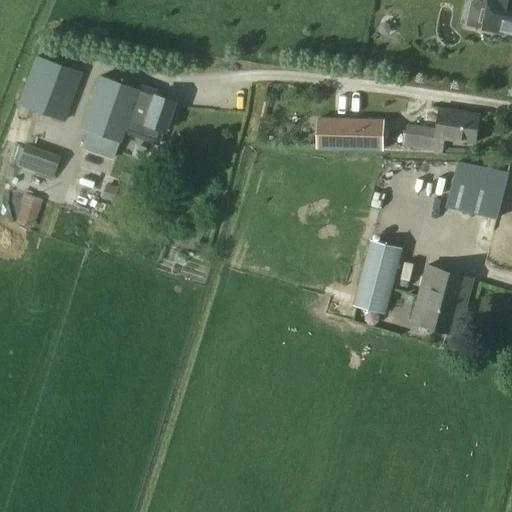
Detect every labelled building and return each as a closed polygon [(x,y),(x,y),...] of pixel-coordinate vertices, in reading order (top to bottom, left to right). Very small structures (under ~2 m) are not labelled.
[(511,0),(488,0),(483,29),(503,34),(504,31),(511,33),(511,0)] [(34,56),(17,104),(63,121),(81,73),(34,56)] [(161,130),(163,131),(164,129),(167,130),(170,120),(167,119),(173,102),(153,95),(154,91),(138,85),(137,89),(98,76),(80,128),(87,131),(81,149),(109,158),(114,140),(119,142),(123,132),(156,143),(161,130)] [(436,129),(407,124),(404,145),(442,151),(444,138),(476,143),(480,113),(439,107),(436,129)] [(382,149),(383,129),(383,121),(370,120),(318,119),(318,146),(318,147),(368,148),(382,149)] [(23,145),(16,166),(50,178),(57,157),(23,145)] [(454,174),(445,206),(496,218),(497,218),(505,188),(473,179),(458,175),(454,174)] [(100,198),(112,202),(116,188),(105,184),(100,198)] [(25,192),(17,220),(34,225),(42,197),(25,192)] [(370,240),(353,305),(385,314),(403,249),(370,240)] [(411,321),(459,334),(473,280),(426,267),(411,321)]
